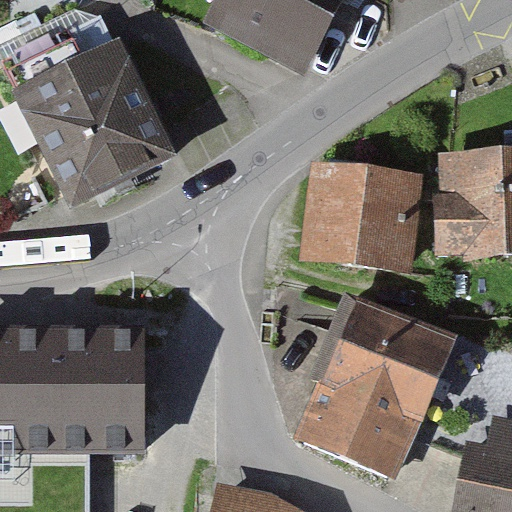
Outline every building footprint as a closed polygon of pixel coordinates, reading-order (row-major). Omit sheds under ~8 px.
[(361,0),(239,0),(225,30),(323,78),(361,0)] [(13,106),(71,224),(181,171),(122,52),(13,106)] [(511,153),(449,157),(454,266),(511,262),(511,153)] [(430,179),(323,165),(311,260),(419,273),(430,179)] [(470,341),(359,305),(335,380),(329,378),(309,440),(411,473),(429,419),(443,424),(470,341)] [(0,339),(0,467),(146,468),(146,340),(0,339)] [(493,446),(473,443),(461,511),(511,511),(511,418),(498,417),(493,446)] [(306,511),(212,491),(207,511),(306,511)]
